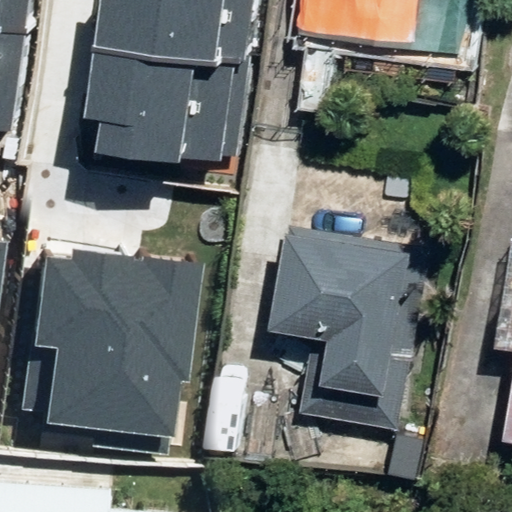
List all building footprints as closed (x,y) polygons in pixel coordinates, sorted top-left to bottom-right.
[(30,0),(0,0),(0,142),(8,144),(30,0)] [(97,152),(228,170),(252,0),(102,0),(86,115),(102,117),(97,152)] [(305,0),(301,33),(465,55),(471,0),(305,0)] [(302,413),(399,430),(429,257),(288,232),(271,328),(315,336),(302,413)] [(202,269),(52,252),(32,424),(181,441),(202,269)] [(0,511),(170,511),(172,501),(113,496),(115,476),(0,465),(0,511)]
